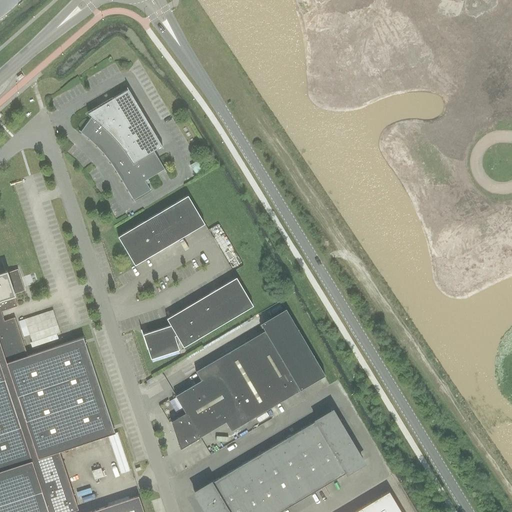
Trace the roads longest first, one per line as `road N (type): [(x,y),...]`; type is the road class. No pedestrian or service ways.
road 1 (tertiary): [(468,511),(192,66)]
road 2 (unclassified): [(169,511),(44,122)]
road 3 (unknown): [(308,511),(378,467),(335,392),(297,405),(159,484)]
